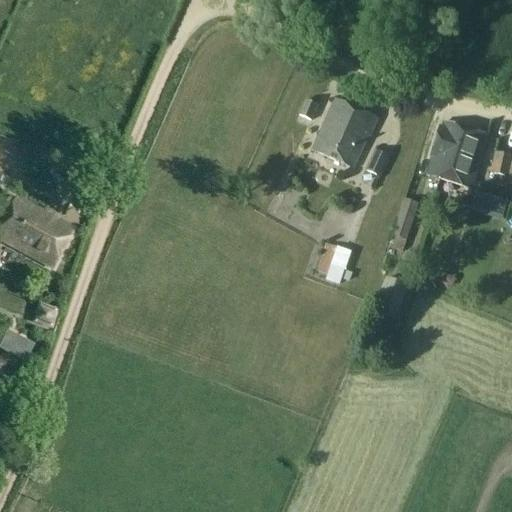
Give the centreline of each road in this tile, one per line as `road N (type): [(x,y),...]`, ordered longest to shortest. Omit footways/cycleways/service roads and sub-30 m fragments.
road 1 (unclassified): [(0,493),(40,410),(169,33),(206,0)]
road 2 (unclassified): [(511,115),(305,65),(228,0)]
